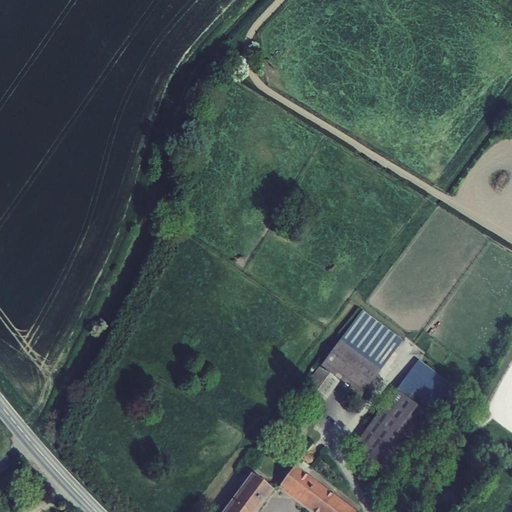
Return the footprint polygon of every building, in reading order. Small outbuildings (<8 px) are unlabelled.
[(361,311),(339,341),(380,371),(402,341),(361,311)] [(380,371),(339,341),(321,366),(362,395),(380,371)] [(418,361),(396,391),(436,421),(459,391),(418,361)] [(310,377),(312,379),(305,387),(324,401),(338,381),(320,368),(314,377),(312,375),(310,377)] [(396,391),(350,451),(391,481),(436,421),(396,391)] [(291,406),(286,413),(305,427),(310,420),(291,406)] [(294,442),(305,427),(286,413),(275,429),(294,442)] [(0,475),(14,464),(4,451),(0,454),(0,475)] [(315,511),(351,511),(293,467),(280,486),(315,511)] [(26,479),(20,473),(0,488),(0,489),(5,496),(26,479)] [(252,474),(223,511),(257,511),(273,490),(252,474)]
